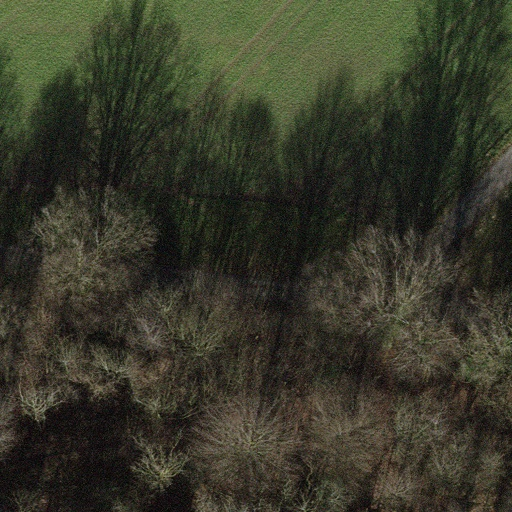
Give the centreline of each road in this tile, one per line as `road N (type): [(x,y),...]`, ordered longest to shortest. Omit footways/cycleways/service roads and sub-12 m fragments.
road 1 (track): [(0,258),(511,325)]
road 2 (track): [(383,306),(511,167)]
